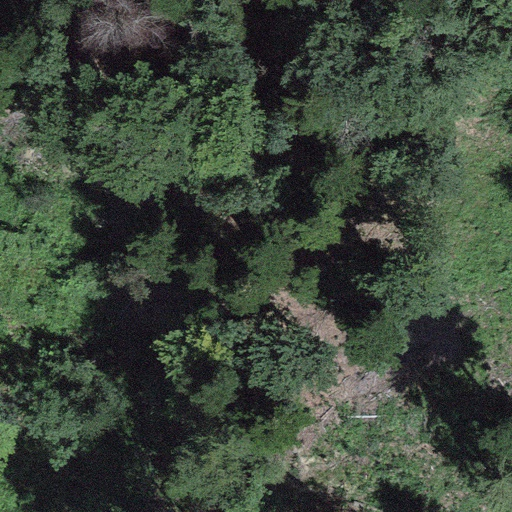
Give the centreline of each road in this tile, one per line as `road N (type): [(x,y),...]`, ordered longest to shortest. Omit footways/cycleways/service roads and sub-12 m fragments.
road 1 (trunk): [(319,511),(511,156)]
road 2 (trunk): [(122,0),(0,279)]
